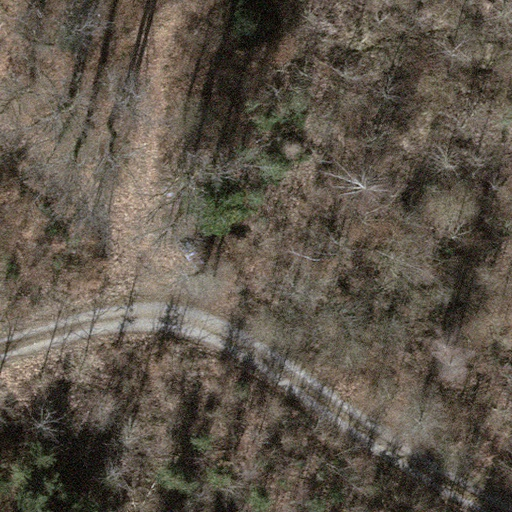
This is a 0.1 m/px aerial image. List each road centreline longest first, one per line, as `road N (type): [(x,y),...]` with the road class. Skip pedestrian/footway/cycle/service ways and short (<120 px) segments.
road 1 (track): [(0,336),(115,301),(224,327),(489,511)]
road 2 (track): [(168,314),(144,175),(148,49),(215,0)]
road 3 (track): [(168,314),(81,179),(0,100)]
